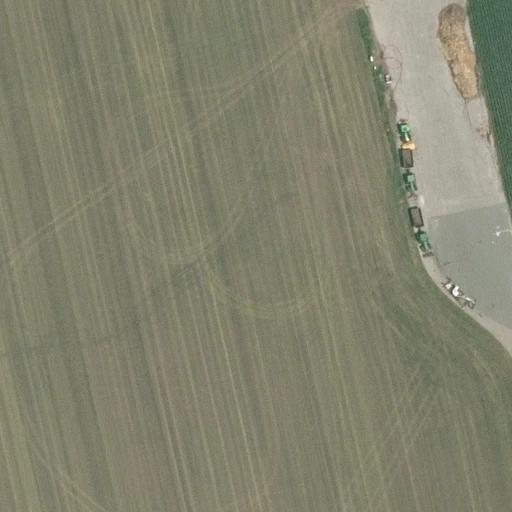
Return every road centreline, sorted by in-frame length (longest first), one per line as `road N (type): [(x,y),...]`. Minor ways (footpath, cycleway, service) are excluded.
road 1 (track): [(385,0),(379,13),(416,221)]
road 2 (unclassified): [(511,352),(431,269),(416,221)]
